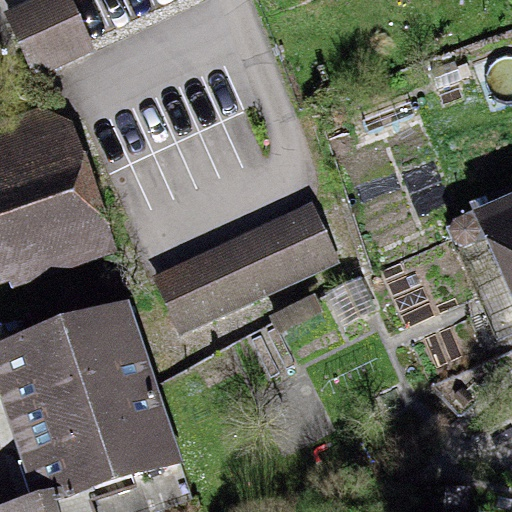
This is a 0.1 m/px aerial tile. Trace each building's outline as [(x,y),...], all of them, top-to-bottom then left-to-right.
[(66,0),(56,0),(10,21),(35,74),(89,49),(66,0)] [(0,184),(0,269),(105,234),(70,127),(0,153),(0,165),(6,182),(0,184)] [(511,196),(491,206),(511,253),(511,196)] [(310,213),(158,283),(181,333),(334,263),(310,213)] [(0,358),(0,367),(34,468),(38,466),(51,504),(25,511),(88,511),(83,496),(177,464),(126,315),(0,358)]
